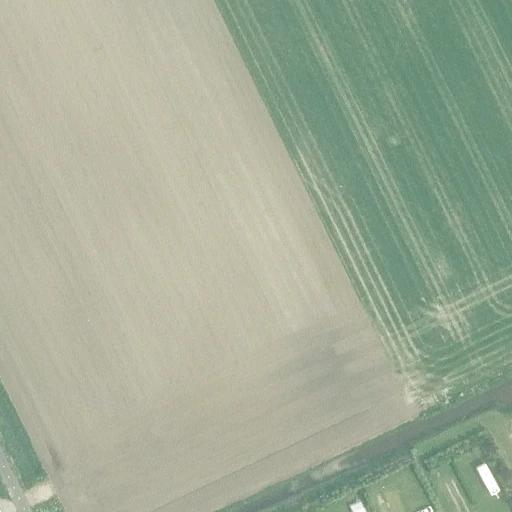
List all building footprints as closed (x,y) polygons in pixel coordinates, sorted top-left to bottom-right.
[(488,459),(498,481),(510,476),(499,453),(488,459)] [(467,466),(456,472),(465,490),(476,484),(467,466)] [(352,487),(362,511),(378,511),(367,481),(352,487)] [(397,483),(385,487),(393,509),(405,505),(397,483)] [(429,511),(433,511),(444,507),(432,483),(419,489),(429,511)]
